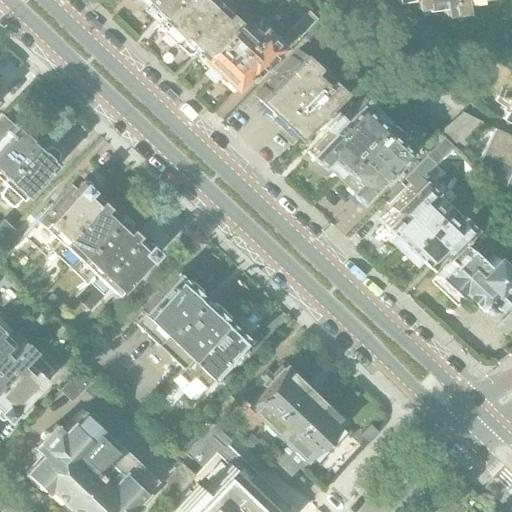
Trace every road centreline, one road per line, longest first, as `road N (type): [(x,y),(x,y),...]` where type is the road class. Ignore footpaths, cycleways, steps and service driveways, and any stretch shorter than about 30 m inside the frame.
road 1 (residential): [(9,0),(460,430)]
road 2 (residential): [(479,413),(38,0)]
